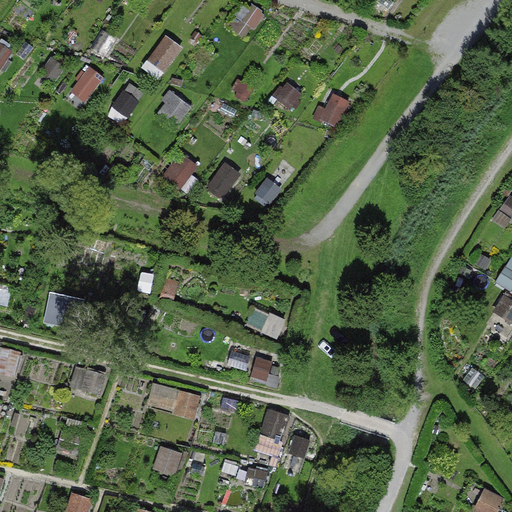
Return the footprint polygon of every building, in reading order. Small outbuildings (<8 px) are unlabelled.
[(164,75),(185,48),(169,36),(149,63),(164,75)] [(0,73),(15,52),(1,42),(0,44),(0,73)] [(91,101),(106,74),(91,65),(75,93),(91,101)] [(343,125),(352,98),(333,92),(324,118),(343,125)] [(182,154),(169,175),(185,186),(199,165),(182,154)] [(226,195),(243,174),(229,163),(212,184),(226,195)] [(511,257),(502,284),(511,287),(511,257)] [(69,324),(73,301),(51,298),(48,321),(69,324)] [(265,433),(285,439),(292,413),(272,408),(265,433)] [(489,488),(478,508),(486,511),(499,511),(507,497),(489,488)] [(77,491),(70,511),(91,511),(96,497),(77,491)]
